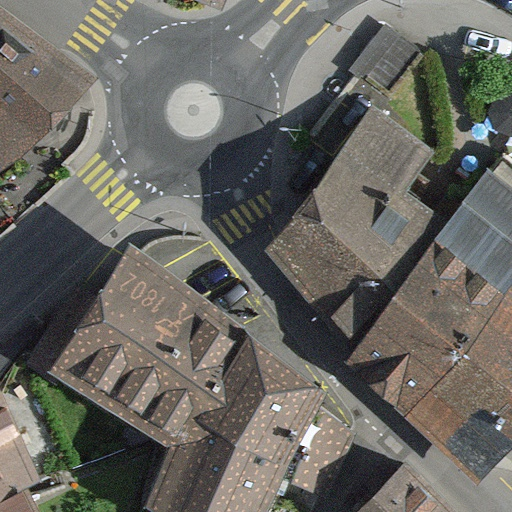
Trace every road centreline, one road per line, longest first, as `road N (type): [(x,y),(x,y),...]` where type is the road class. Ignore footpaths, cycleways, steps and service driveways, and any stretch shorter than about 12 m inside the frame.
road 1 (tertiary): [(228,158),(301,335),(381,411)]
road 2 (secondary): [(154,145),(0,286)]
road 3 (tertiary): [(381,411),(492,511)]
